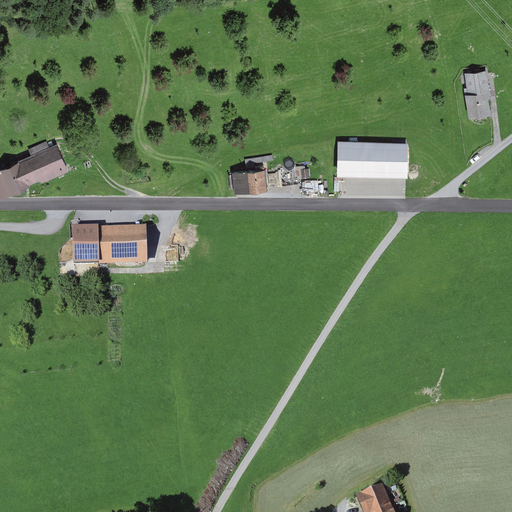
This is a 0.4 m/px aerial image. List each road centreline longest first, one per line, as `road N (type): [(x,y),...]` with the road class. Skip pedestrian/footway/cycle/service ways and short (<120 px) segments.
road 1 (tertiary): [(0,204),(511,207)]
road 2 (track): [(409,206),(216,511)]
